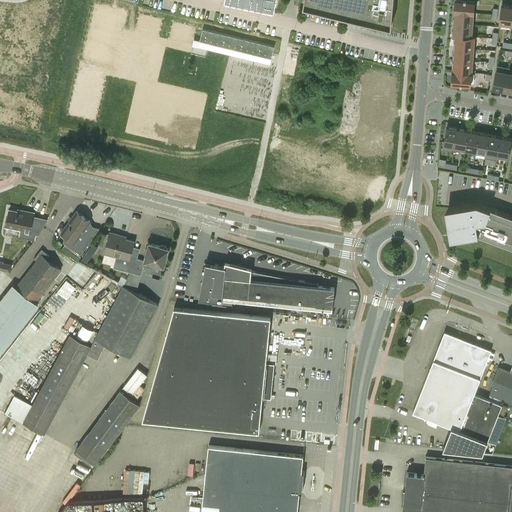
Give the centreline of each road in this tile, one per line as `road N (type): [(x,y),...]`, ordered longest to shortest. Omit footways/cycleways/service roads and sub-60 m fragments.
road 1 (unknown): [(0,432),(14,443),(5,469),(45,452),(145,351),(189,212)]
road 2 (secondary): [(143,199),(371,253)]
road 3 (tertiary): [(346,511),(377,321)]
road 4 (unclassified): [(511,462),(402,450),(401,461),(364,457)]
road 5 (secondary): [(143,199),(0,167)]
road 6 (unknown): [(80,184),(0,288)]
